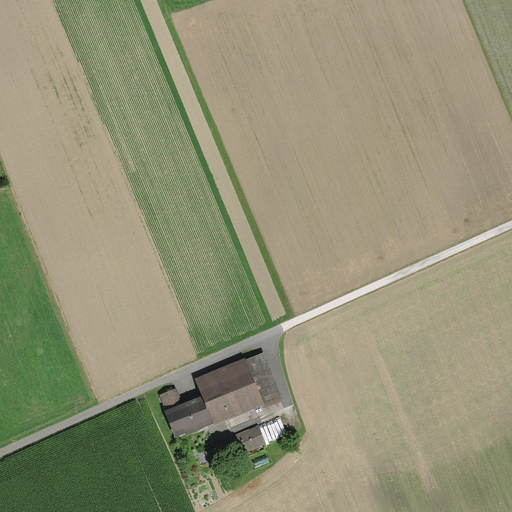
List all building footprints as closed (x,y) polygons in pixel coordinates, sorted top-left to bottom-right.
[(156,22),(138,27),(143,44),(161,39),(156,22)] [(96,60),(115,54),(109,37),(91,43),(96,60)] [(61,54),(43,59),(47,75),(65,71),(61,54)] [(216,162),(198,168),(204,185),(221,179),(216,162)] [(150,183),(154,200),(172,196),(168,179),(150,183)] [(120,194),(102,198),(106,216),(124,212),(120,194)] [(263,353),(197,378),(204,394),(181,402),(176,388),(159,394),(175,433),(278,394),(263,353)] [(264,445),(257,428),(231,438),(237,454),(264,445)]
